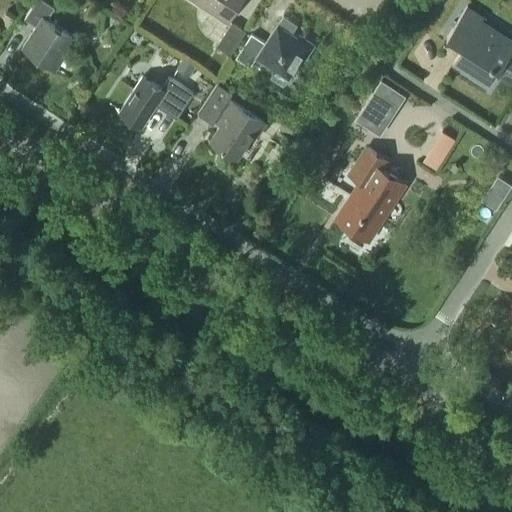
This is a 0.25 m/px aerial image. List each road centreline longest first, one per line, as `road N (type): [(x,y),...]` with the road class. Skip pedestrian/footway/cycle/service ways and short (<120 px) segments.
road 1 (residential): [(424,349),(361,321),(0,86)]
road 2 (tertiary): [(409,372),(324,341),(0,130)]
road 3 (residential): [(424,349),(511,218)]
road 4 (tertiary): [(511,464),(468,436),(409,372)]
road 5 (residential): [(511,149),(400,76)]
